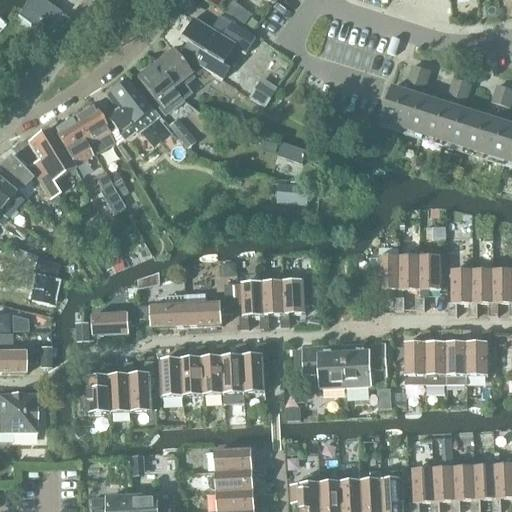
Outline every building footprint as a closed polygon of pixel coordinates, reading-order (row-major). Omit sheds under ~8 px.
[(23,22),(43,37),(56,20),(29,1),(17,17),(23,22)] [(244,13),(239,20),(246,25),(251,19),(244,13)] [(186,46),(180,56),(183,58),(205,72),(222,82),(233,64),(226,60),(233,49),(245,57),(255,41),(219,19),(210,33),(192,21),(179,42),(186,46)] [(172,52),(154,67),(183,103),(191,96),(185,88),(194,80),(205,72),(183,58),(180,62),(172,52)] [(278,63),(271,73),(267,80),(277,87),(288,70),(278,63)] [(183,103),(154,67),(136,81),(164,117),(183,103)] [(413,68),(410,77),(419,79),(422,71),(413,68)] [(422,71),(419,79),(428,82),(430,73),(422,71)] [(407,85),(416,88),(419,79),(410,77),(407,85)] [(419,79),(416,88),(425,91),(428,82),(419,79)] [(454,81),(451,90),(460,93),(463,84),(454,81)] [(158,120),(152,112),(128,82),(107,99),(117,112),(106,120),(124,143),(135,134),(136,136),(158,120)] [(274,94),(258,84),(249,100),(264,109),(274,94)] [(463,84),(460,93),(469,95),(471,87),(463,84)] [(498,88),(495,96),(504,99),(507,90),(498,88)] [(403,131),(414,96),(392,90),(381,124),(403,131)] [(449,98),(457,101),(460,93),(451,90),(449,98)] [(460,93),(457,101),(466,104),(469,95),(460,93)] [(414,96),(403,131),(423,137),(434,103),(414,96)] [(492,105),(501,108),(504,99),(495,96),(492,105)] [(511,101),(504,99),(501,108),(509,111),(511,102),(511,101)] [(434,103),(423,137),(444,144),(455,109),(434,103)] [(74,119),(96,156),(114,146),(108,136),(109,135),(94,108),(93,108),(90,109),(87,109),(83,112),(82,114),(74,119)] [(475,116),(455,109),(444,144),(465,150),(475,116)] [(496,123),(475,116),(465,150),(485,157),(496,123)] [(55,131),(52,132),(68,160),(69,160),(74,169),(86,162),(86,161),(93,157),(71,121),(63,126),(60,126),(56,128),(55,131)] [(168,128),(187,152),(195,145),(176,121),(168,128)] [(511,143),(511,127),(496,123),(485,157),(506,163),(511,143)] [(68,160),(52,132),(51,131),(26,146),(37,163),(28,169),(48,202),(58,196),(50,183),(73,168),(68,160)] [(278,155),(304,164),(308,150),(283,141),(278,155)] [(139,157),(138,158),(128,164),(139,184),(151,176),(139,157)] [(0,167),(0,174),(19,194),(31,206),(39,199),(26,186),(31,181),(10,159),(0,167)] [(95,180),(105,199),(115,193),(105,174),(95,180)] [(0,183),(0,216),(6,222),(22,204),(0,183)] [(279,205),(305,207),(306,189),(280,187),(279,205)] [(24,211),(33,219),(38,213),(29,206),(24,211)] [(215,220),(211,225),(213,232),(229,229),(227,218),(215,220)] [(5,232),(23,242),(27,235),(9,225),(5,232)] [(119,258),(106,232),(96,236),(110,263),(119,258)] [(7,262),(24,268),(26,263),(31,265),(34,257),(11,249),(7,262)] [(400,293),(400,260),(378,260),(379,293),(400,293)] [(420,260),(400,260),(400,293),(420,293),(420,260)] [(442,260),(420,260),(420,293),(442,293),(442,260)] [(312,263),(311,263),(312,275),(313,275),(320,275),(319,263),(312,263)] [(493,273),(473,274),(473,306),(469,306),(469,319),(478,319),(477,306),(489,306),(493,306),(493,273)] [(511,273),(493,273),(493,306),(489,306),(489,319),(498,319),(498,306),(510,306),(511,306),(511,273)] [(473,306),(473,274),(452,274),(452,306),(448,306),(449,319),(457,319),(457,307),(469,306),(473,306)] [(303,284),(283,285),(285,318),(281,318),(281,331),(290,330),(289,317),(306,317),(306,308),(313,307),(312,295),(314,295),(313,278),(303,279),(303,284)] [(283,285),(263,286),(264,319),(260,319),(261,332),(269,331),(269,318),(281,318),(285,318),(283,285)] [(264,319),(263,286),(242,287),(243,319),(240,319),(241,333),(249,332),(248,319),(260,319),(264,319)] [(206,297),(185,298),(187,330),(222,328),(222,317),(233,317),(233,305),(206,306),(206,297)] [(139,309),(140,315),(140,321),(151,321),(152,331),(187,330),(185,298),(166,299),(166,308),(139,309)] [(375,301),(375,314),(384,314),(384,301),(375,301)] [(404,301),(400,301),(396,301),(396,314),(404,314),(404,301)] [(425,301),(421,301),(416,301),(416,314),(425,314),(425,301)] [(140,327),(140,321),(140,315),(93,318),(94,340),(130,338),(129,328),(140,327)] [(0,334),(9,335),(9,334),(9,331),(9,317),(0,316),(0,334)] [(28,322),(12,318),(12,334),(28,333),(28,322)] [(77,325),(76,325),(77,344),(90,343),(89,325),(77,325)] [(426,346),(431,346),(431,333),(422,333),(422,346),(405,346),(405,388),(427,388),(426,346)] [(443,346),(431,346),(426,346),(427,388),(447,388),(446,346),(451,346),(451,333),(442,333),(443,346)] [(463,346),(451,346),(446,346),(447,388),(467,387),(467,379),(467,346),(471,346),(471,333),(463,333),(463,346)] [(483,346),(471,346),(467,346),(467,379),(488,379),(489,347),(492,347),(492,333),(483,333),(483,346)] [(259,359),(247,359),(243,359),(245,396),(266,395),(264,359),(267,359),(267,345),(258,346),(259,359)] [(238,360),(227,360),(222,361),(224,397),(245,396),(243,359),(247,359),(246,346),(238,347),(238,360)] [(218,361),(206,361),(202,362),(204,398),(224,397),(222,361),(227,360),(226,347),(217,348),(218,361)] [(385,347),(344,349),(347,391),(372,390),(371,380),(387,379),(385,347)] [(198,362),(186,362),(182,363),(183,399),(204,398),(202,362),(206,361),(206,348),(197,349),(198,362)] [(347,391),(344,349),(304,351),(306,383),(321,382),(322,393),(347,391)] [(182,363),(186,362),(185,350),(177,350),(177,363),(160,364),(162,400),(183,399),(182,363)] [(37,354),(0,354),(0,376),(25,377),(25,366),(36,366),(37,354)] [(50,354),(41,354),(41,369),(50,369),(50,354)] [(146,377),(134,378),(130,378),(132,415),(153,414),(151,378),(154,378),(154,364),(145,365),(146,377)] [(126,378),(114,379),(109,379),(111,416),(132,415),(130,378),(134,378),(133,365),(125,366),(126,378)] [(109,379),(114,379),(113,366),(105,367),(105,380),(88,380),(89,399),(81,400),(81,418),(111,416),(109,379)] [(393,409),(393,390),(380,390),(379,408),(393,409)] [(0,396),(0,436),(37,436),(37,397),(0,396)] [(215,454),(216,476),(253,474),(253,478),(266,477),(266,469),(253,470),(252,453),(215,454)] [(511,468),(495,469),(497,502),(492,502),(492,511),(501,511),(501,501),(511,500),(511,468)] [(495,469),(475,470),(476,503),(472,503),(472,511),(481,511),(481,503),(492,502),(497,502),(495,469)] [(475,470),(454,471),(456,504),(452,504),(452,511),(460,511),(460,504),(472,503),(476,503),(475,470)] [(454,471),(434,472),(435,505),(431,505),(431,511),(440,511),(440,505),(452,504),(456,504),(454,471)] [(435,505),(434,472),(413,473),(414,505),(411,505),(411,511),(419,511),(419,506),(431,505),(435,505)] [(217,493),(217,496),(254,494),(255,499),(267,498),(267,489),(254,490),(253,478),(253,474),(216,476),(216,478),(212,480),(209,484),(209,489),(212,492),(217,493)] [(404,511),(403,474),(382,475),(383,511),(404,511)] [(361,476),(361,485),(362,511),(383,511),(382,475),(361,476)] [(322,511),(321,487),(318,481),(313,478),(307,478),(303,482),(301,488),(291,488),(292,506),(300,506),(300,511),(322,511)] [(362,511),(361,485),(341,486),(342,511),(362,511)] [(342,511),(341,486),(321,487),(322,511),(342,511)] [(268,511),(268,510),(255,510),(255,499),(254,494),(217,496),(218,511),(268,511)] [(158,498),(133,500),(133,511),(174,511),(174,508),(159,509),(158,498)] [(133,511),(133,500),(108,501),(109,511),(93,511),(133,511)]
